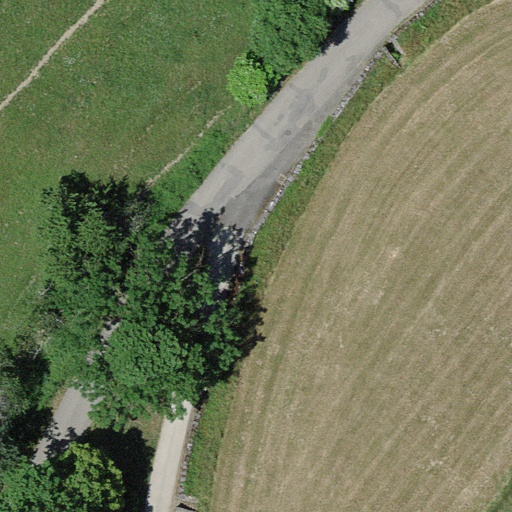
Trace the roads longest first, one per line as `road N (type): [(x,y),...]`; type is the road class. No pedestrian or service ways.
road 1 (track): [(158,511),(245,165),(163,265),(111,345),(26,511)]
road 2 (residential): [(401,0),(245,165)]
